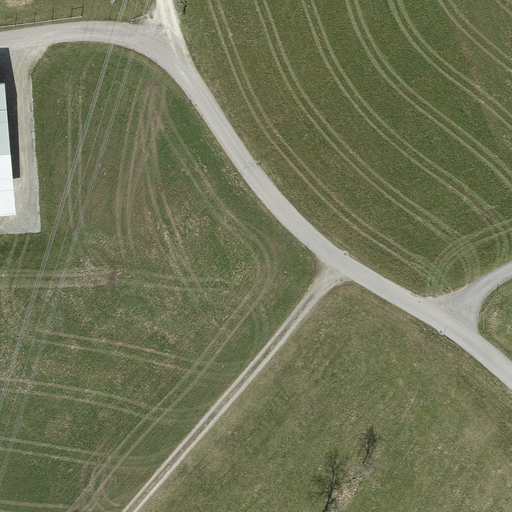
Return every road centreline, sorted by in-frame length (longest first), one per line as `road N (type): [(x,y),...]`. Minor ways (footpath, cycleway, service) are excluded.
road 1 (residential): [(511,375),(450,323),(343,266),(275,203),(162,47),(86,32),(0,42)]
road 2 (track): [(343,266),(134,511)]
